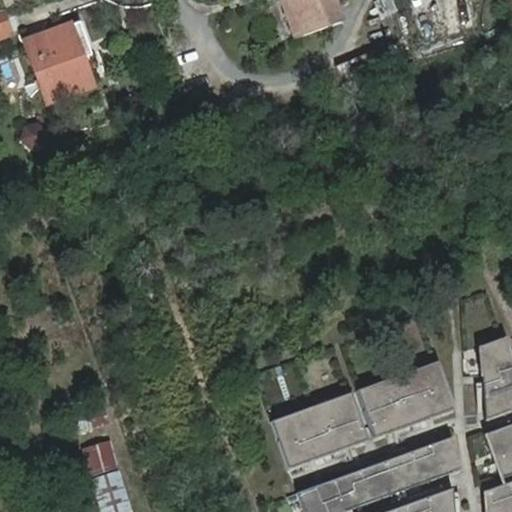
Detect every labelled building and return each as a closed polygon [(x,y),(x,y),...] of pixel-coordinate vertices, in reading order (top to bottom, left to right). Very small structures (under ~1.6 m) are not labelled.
[(289,3),(282,5),(297,46),(342,29),(331,0),(296,0),(297,1),(289,3)] [(0,13),(0,44),(18,38),(8,11),(0,13)] [(78,28),(65,32),(76,62),(83,61),(89,58),(78,28)] [(29,45),(50,107),(93,93),(83,61),(76,62),(65,32),(29,45)] [(50,128),(26,125),(23,148),(47,151),(50,128)] [(511,354),(507,340),(482,349),(489,423),(511,414),(511,354)] [(359,394),(377,441),(457,413),(439,365),(359,394)] [(353,396),(274,425),(291,473),(371,444),(353,396)] [(511,427),(488,437),(504,481),(511,478),(511,427)] [(299,496),(305,511),(354,511),(464,473),(452,441),(299,496)] [(129,511),(118,476),(92,484),(100,511),(129,511)] [(511,511),(511,485),(487,494),(488,511),(511,511)] [(396,511),(449,511),(448,493),(396,511)]
